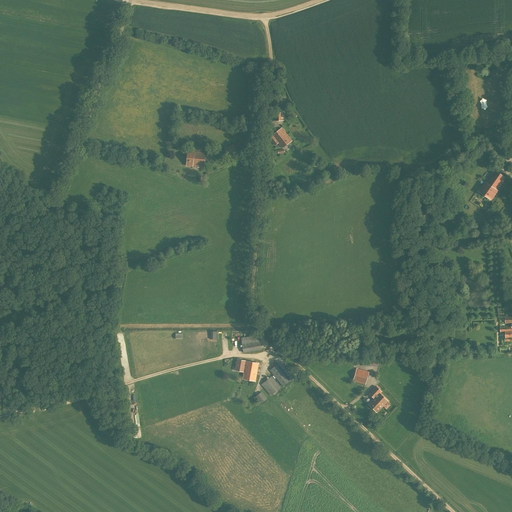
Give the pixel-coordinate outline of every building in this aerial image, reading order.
[(274,121),(283,121),(283,110),(273,110),(274,121)] [(281,128),(269,138),(275,145),(278,143),(282,148),(291,141),(281,128)] [(224,147),(227,158),(237,155),(234,144),(224,147)] [(187,151),(186,165),(203,167),(204,153),(194,152),(194,151),(187,151)] [(479,191),(491,200),(498,191),(497,190),(506,178),(494,170),(486,182),(479,191)] [(505,332),(506,337),(505,337),(505,341),(511,341),(511,316),(505,317),(505,323),(511,323),(511,326),(500,327),(501,332),(505,332)] [(261,350),(259,335),(241,338),(243,353),(261,350)] [(235,370),(243,372),(245,361),(237,359),(235,370)] [(245,361),(243,372),(242,379),(255,381),(258,363),(245,361)] [(280,362),(269,370),(282,387),(293,378),(280,362)] [(353,381),(365,384),(369,372),(356,368),(353,381)] [(271,376),(261,384),(270,396),(281,388),(271,376)] [(371,396),(373,398),(382,407),(388,401),(380,394),(382,392),(376,386),(368,394),(371,396)] [(267,399),(261,392),(254,397),(260,404),(267,399)] [(382,407),(373,398),(368,404),(377,413),(382,407)]
